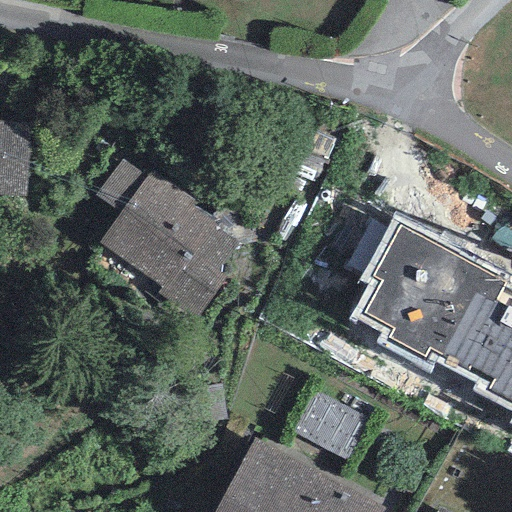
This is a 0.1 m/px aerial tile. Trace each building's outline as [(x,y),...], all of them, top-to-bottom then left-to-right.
[(30,125),(0,122),(0,199),(24,201),(30,125)] [(121,161),(96,196),(122,214),(147,179),(121,161)] [(122,214),(100,243),(162,288),(159,292),(196,318),(225,278),(219,270),(237,245),(214,228),(218,224),(195,208),(199,202),(153,169),(147,179),(122,214)] [(505,283),(394,217),(358,282),(367,285),(351,317),(379,335),(375,345),(429,374),(436,364),(475,386),(471,391),(511,413),(511,416),(509,424),(511,426),(511,294),(502,289),(505,283)] [(312,394),(294,432),(348,459),(367,421),(312,394)] [(383,511),(385,509),(255,437),(215,511),(383,511)]
